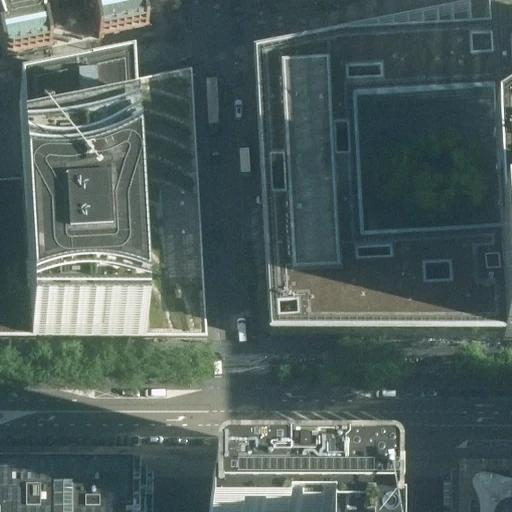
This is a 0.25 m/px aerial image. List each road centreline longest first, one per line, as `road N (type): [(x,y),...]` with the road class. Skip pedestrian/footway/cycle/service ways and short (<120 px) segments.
road 1 (residential): [(218,0),(241,384),(236,419)]
road 2 (tertiary): [(236,419),(0,420)]
road 3 (tertiary): [(424,421),(236,419)]
